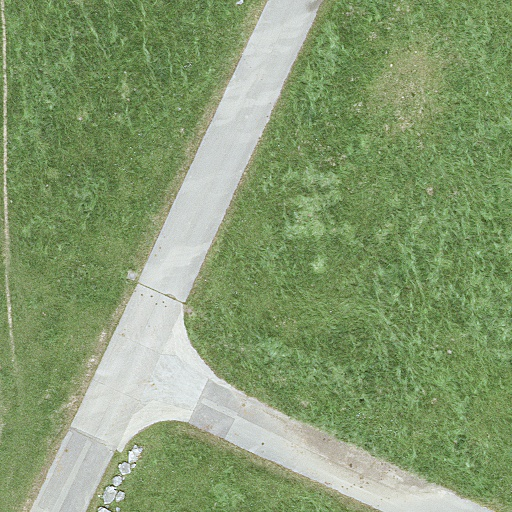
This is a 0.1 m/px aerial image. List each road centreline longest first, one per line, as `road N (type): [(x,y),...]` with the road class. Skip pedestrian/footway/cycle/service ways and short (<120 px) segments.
road 1 (track): [(60,511),(303,0)]
road 2 (track): [(135,359),(463,511)]
